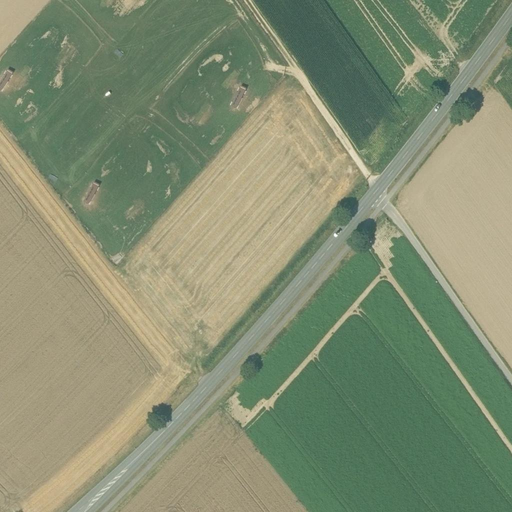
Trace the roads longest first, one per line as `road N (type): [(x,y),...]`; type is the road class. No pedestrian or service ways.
road 1 (secondary): [(80,511),(229,362),(374,193)]
road 2 (unclassified): [(511,381),(374,193)]
road 3 (secondary): [(374,193),(511,13)]
